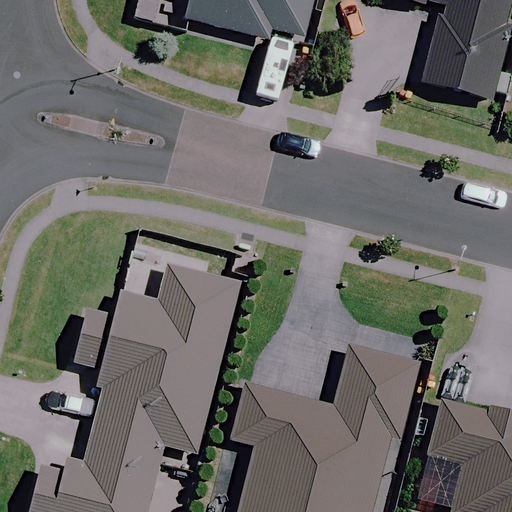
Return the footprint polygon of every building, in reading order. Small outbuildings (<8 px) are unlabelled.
[(133,0),(129,21),(179,33),(262,53),(264,43),(295,50),(306,0),(133,0)] [(372,0),(372,3),(420,13),(422,6),(432,9),(415,90),(485,104),(506,0),(372,0)] [(133,236),(117,299),(108,297),(102,322),(72,315),(61,360),(81,365),(74,394),(94,399),(74,481),(36,472),(26,511),(140,511),(152,467),(186,475),(231,288),(222,286),(229,259),(133,236)] [(232,511),(363,511),(382,439),(392,441),(410,366),(340,349),(325,408),(238,387),(224,441),(248,447),(232,511)] [(511,511),(511,421),(431,404),(418,461),(452,469),(442,511),(511,511)]
